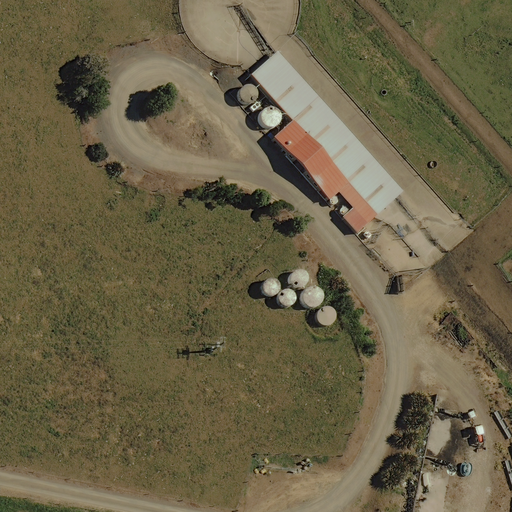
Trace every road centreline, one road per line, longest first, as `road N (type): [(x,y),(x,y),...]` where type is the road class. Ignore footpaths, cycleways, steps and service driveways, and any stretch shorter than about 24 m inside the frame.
road 1 (track): [(511,343),(209,0)]
road 2 (track): [(0,479),(177,511)]
